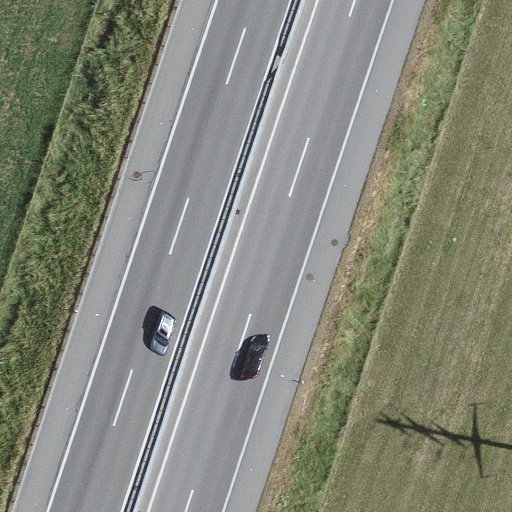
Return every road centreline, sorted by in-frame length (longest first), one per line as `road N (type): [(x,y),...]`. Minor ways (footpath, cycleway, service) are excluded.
road 1 (motorway): [(183,511),(352,0)]
road 2 (motorway): [(251,0),(82,511)]
